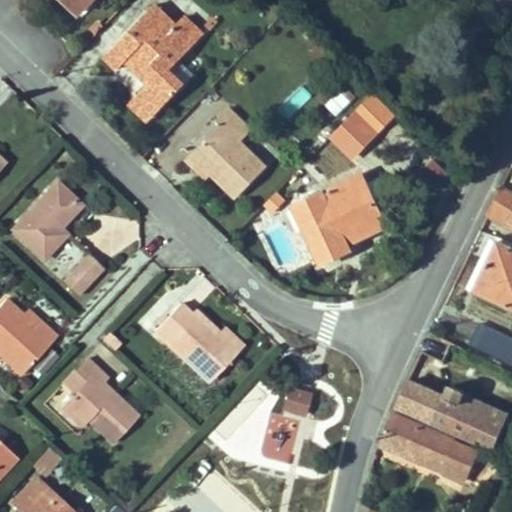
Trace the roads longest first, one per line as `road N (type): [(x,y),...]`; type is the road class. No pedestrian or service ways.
road 1 (residential): [(279,315),(0,46)]
road 2 (residential): [(410,317),(511,123)]
road 3 (residential): [(279,315),(369,417)]
road 4 (residential): [(410,317),(367,332),(279,315)]
